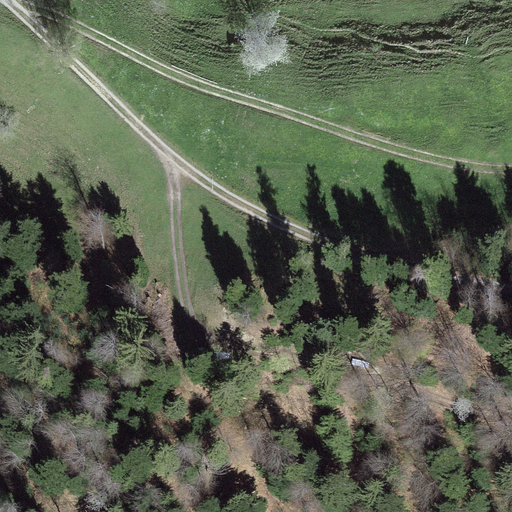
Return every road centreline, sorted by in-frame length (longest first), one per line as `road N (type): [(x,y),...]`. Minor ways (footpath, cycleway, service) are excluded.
road 1 (track): [(7,0),(218,190),(362,256),(511,288)]
road 2 (track): [(11,0),(220,92),(511,167)]
road 3 (track): [(175,159),(185,304),(191,325),(207,339),(511,420)]
